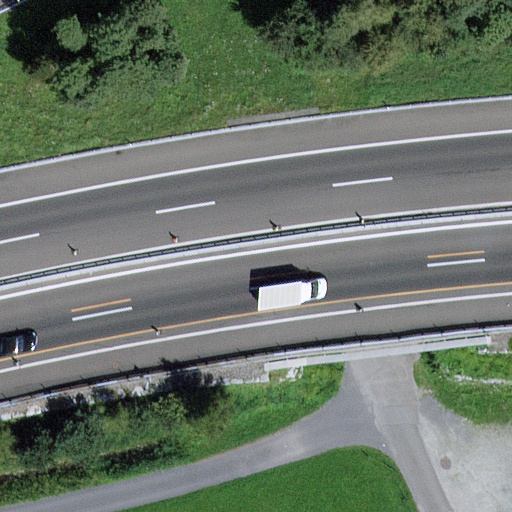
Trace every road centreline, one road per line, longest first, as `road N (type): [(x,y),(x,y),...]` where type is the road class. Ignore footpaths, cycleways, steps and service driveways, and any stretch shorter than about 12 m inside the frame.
road 1 (unclassified): [(440,511),(208,0)]
road 2 (motorway): [(0,336),(284,285),(511,260)]
road 3 (motorway): [(511,168),(181,208),(0,243)]
road 4 (track): [(45,511),(259,456),(394,407)]
